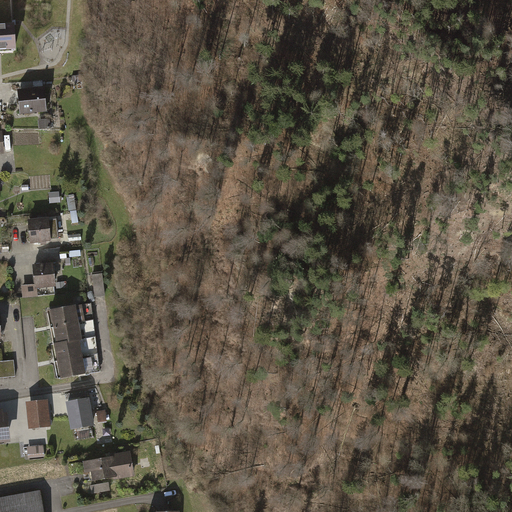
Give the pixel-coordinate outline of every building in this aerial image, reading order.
[(0,49),(14,49),(13,24),(0,24),(0,49)] [(43,87),(17,90),(20,113),(45,111),(43,87)] [(49,119),(38,120),(39,130),(51,128),(49,119)] [(59,192),(49,192),(50,203),(60,202),(59,192)] [(74,194),(68,196),(68,197),(66,197),(69,211),(77,210),(74,194)] [(47,217),(27,220),(30,244),(50,241),(49,239),(47,220),(47,217)] [(56,219),(47,220),(49,239),(58,238),(56,219)] [(52,262),(31,264),(33,284),(33,288),(37,288),(38,295),(55,294),(52,262)] [(102,274),(92,275),(96,297),(105,296),(102,274)] [(33,288),(33,284),(21,285),(22,297),(38,295),(37,288),(33,288)] [(91,303),(49,310),(52,326),(93,320),(91,303)] [(93,320),(52,326),(55,343),(95,337),(93,320)] [(97,354),(95,337),(55,343),(52,343),(56,360),(97,354)] [(100,372),(97,354),(56,360),(59,379),(100,372)] [(14,361),(0,362),(0,378),(16,377),(14,361)] [(88,398),(65,402),(70,430),(93,426),(88,398)] [(49,402),(27,403),(29,428),(51,427),(49,402)] [(0,442),(11,441),(8,411),(4,412),(3,409),(0,409),(0,442)] [(105,410),(97,411),(98,422),(107,421),(105,410)] [(88,429),(77,431),(78,440),(90,438),(88,429)] [(43,445),(26,447),(28,458),(44,456),(43,445)] [(109,457),(82,461),(84,474),(90,473),(91,481),(133,475),(129,452),(109,455),(109,457)] [(109,482),(90,486),(91,494),(110,491),(109,482)] [(45,511),(42,492),(0,499),(0,511),(45,511)]
